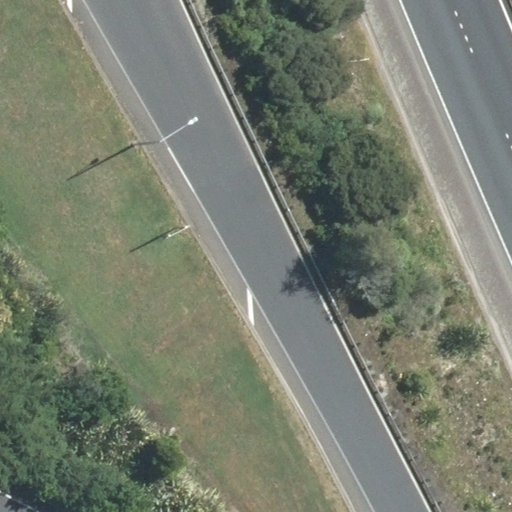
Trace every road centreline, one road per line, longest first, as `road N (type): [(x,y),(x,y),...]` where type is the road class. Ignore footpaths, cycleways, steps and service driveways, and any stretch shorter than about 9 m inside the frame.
road 1 (motorway): [(406,511),(146,0)]
road 2 (motorway): [(511,145),(452,0)]
